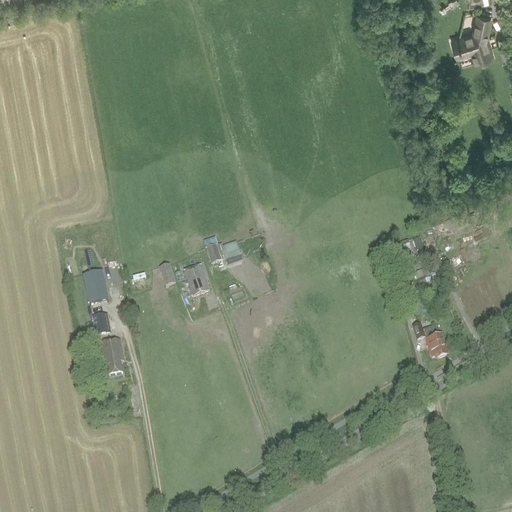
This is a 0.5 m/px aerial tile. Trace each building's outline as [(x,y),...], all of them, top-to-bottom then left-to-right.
[(468,0),(470,9),(490,5),(488,0),(468,0)] [(474,36),(455,41),(455,42),(456,42),(460,57),(457,58),(472,54),(475,63),(476,63),(475,63),(490,58),(491,59),(485,40),(490,20),(478,17),(474,36)] [(419,238),(412,240),(417,253),(423,251),(419,238)] [(206,250),(211,266),(225,261),(227,267),(243,262),(236,243),(222,248),(222,245),(218,246),(215,239),(204,242),(206,250)] [(391,248),(394,258),(411,252),(407,242),(391,248)] [(159,269),(165,288),(176,284),(170,266),(159,269)] [(193,297),(209,291),(200,266),(184,272),(193,297)] [(417,294),(439,285),(434,274),(430,276),(427,269),(409,276),(417,294)] [(148,273),(136,276),(137,282),(149,278),(148,273)] [(95,338),(110,335),(106,316),(91,319),(95,338)] [(437,359),(446,356),(444,349),(446,348),(441,335),(435,337),(432,328),(422,331),(420,326),(413,328),(417,341),(424,339),(431,359),(437,357),(437,359)] [(124,361),(120,341),(99,344),(103,365),(107,365),(109,376),(122,373),(120,362),(124,361)]
